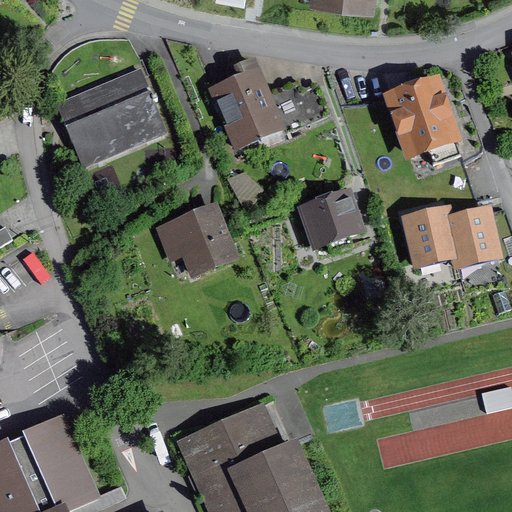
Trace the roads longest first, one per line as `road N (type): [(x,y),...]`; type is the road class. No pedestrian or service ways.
road 1 (unclassified): [(112,9),(55,39),(34,78),(26,132),(95,389),(0,427)]
road 2 (residential): [(112,9),(319,53),(388,56),(456,49),(511,26)]
